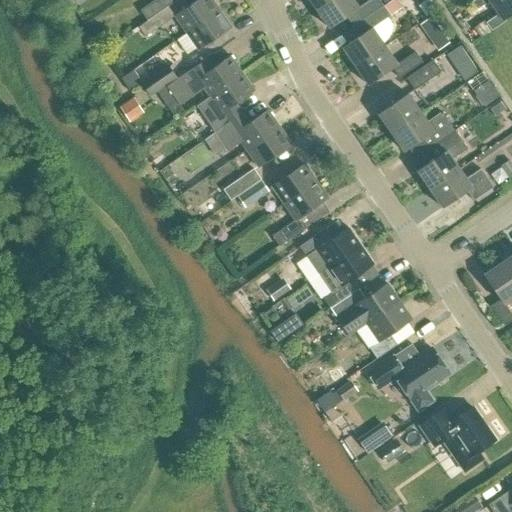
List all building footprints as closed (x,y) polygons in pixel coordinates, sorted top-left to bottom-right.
[(156,0),(140,11),(147,22),(151,19),(175,2),(173,0),(156,0)] [(198,0),(174,16),(186,34),(219,11),(211,0),(198,0)] [(308,0),(316,11),(331,0),(308,0)] [(353,12),(360,22),(383,6),(378,0),(370,0),(358,9),(351,0),(331,0),(316,11),(329,29),(353,12)] [(391,0),(383,6),(390,16),(401,9),(395,0),(391,0)] [(477,10),(491,1),(489,0),(475,0),(472,3),(477,10)] [(486,23),(491,31),(506,21),(504,18),(511,12),(511,0),(489,0),(491,1),(500,14),(486,23)] [(342,49),(355,67),(384,47),(372,29),(390,16),(383,6),(360,22),(367,32),(342,49)] [(186,34),(198,51),(231,28),(219,11),(186,34)] [(418,25),(436,51),(447,43),(429,18),(418,25)] [(138,28),(145,38),(158,29),(151,19),(147,22),(138,28)] [(460,46),(447,55),(453,64),(466,55),(460,46)] [(355,67),(367,86),(392,69),(399,79),(422,63),(415,53),(397,65),(384,47),(355,67)] [(203,89),(209,97),(242,75),(230,57),(211,70),(205,61),(167,87),(180,105),(203,89)] [(414,91),(441,73),(433,61),(406,79),(414,91)] [(176,79),(167,65),(140,83),(150,98),(176,79)] [(202,114),(214,133),(241,114),(235,105),(254,92),(242,75),(209,97),(215,105),(202,114)] [(490,85),(475,95),(484,107),(499,97),(490,85)] [(378,115),(391,134),(420,113),(407,95),(378,115)] [(120,109),(130,124),(145,114),(135,99),(120,109)] [(240,143),(246,151),(279,128),(267,111),(248,124),(241,114),(214,133),(227,152),(240,143)] [(428,135),(434,145),(454,131),(447,121),(432,131),(420,113),(391,134),(403,152),(428,135)] [(246,151),(258,168),(291,145),(279,128),(246,151)] [(417,172),(430,190),(459,170),(446,152),(461,142),(454,131),(434,145),(441,155),(417,172)] [(271,187),(283,204),(316,182),(304,164),(271,187)] [(430,190),(442,209),(466,192),(473,202),(493,188),(480,169),(465,180),(459,170),(430,190)] [(229,200),(233,198),(259,180),(253,170),(222,190),(229,200)] [(259,180),(233,198),(241,210),(268,192),(259,180)] [(328,199),(316,182),(283,205),(295,221),(272,237),(279,247),(306,229),(299,219),(328,199)] [(299,247),(318,275),(361,246),(348,228),(327,243),(320,233),(299,247)] [(323,299),(330,309),(358,289),(352,279),(373,265),(361,246),(318,275),(331,294),(323,299)] [(511,256),(502,263),(511,277),(511,256)] [(491,307),(504,326),(511,321),(511,316),(504,305),(511,299),(511,277),(502,263),(484,276),(500,300),(491,307)] [(263,273),(251,281),(259,292),(271,285),(263,273)] [(330,309),(349,337),(366,325),(399,302),(387,284),(365,299),(358,289),(330,309)] [(369,349),(376,359),(397,345),(390,335),(412,321),(399,302),(366,325),(379,343),(369,349)] [(304,326),(297,316),(284,324),(291,335),(304,326)] [(378,390),(395,378),(418,412),(432,402),(425,391),(449,375),(431,348),(401,369),(393,357),(368,374),(378,390)] [(335,390),(343,401),(356,391),(349,381),(335,390)] [(434,447),(443,441),(465,473),(484,459),(479,453),(495,441),(472,408),(452,422),(443,409),(419,426),(434,447)] [(382,423),(357,440),(366,454),(391,437),(382,423)] [(378,453),(385,464),(403,451),(396,440),(378,453)] [(511,511),(511,489),(488,505),(492,511),(511,511)] [(452,507),(455,511),(472,511),(481,506),(472,494),(452,507)]
